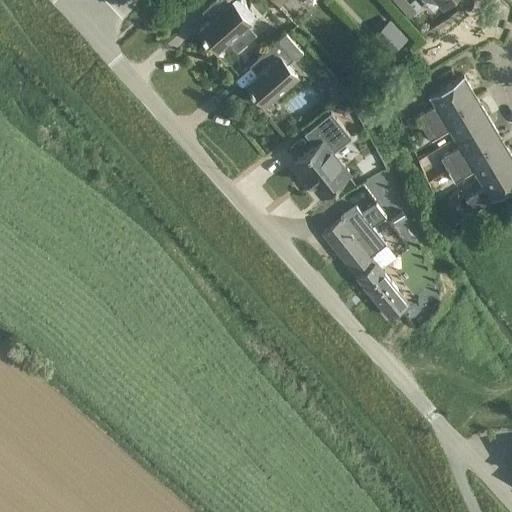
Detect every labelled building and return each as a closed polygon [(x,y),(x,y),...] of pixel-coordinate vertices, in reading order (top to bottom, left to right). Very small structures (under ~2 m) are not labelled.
[(199,30),(217,51),(250,22),(239,10),(245,5),(240,0),(214,0),(208,5),(216,14),(199,30)] [(391,0),(401,10),(408,3),(405,0),(391,0)] [(408,3),(401,10),(408,18),(421,7),(415,0),(412,0),(409,4),(408,3)] [(407,38),(389,20),(370,37),(388,56),(407,38)] [(302,53),(286,33),(256,59),(264,68),(246,84),(264,105),(297,76),(288,65),(302,53)] [(422,128),(476,96),(463,75),(429,96),(435,105),(416,117),(422,128)] [(347,92),(336,80),(328,87),(328,95),(334,103),(347,92)] [(476,96),(422,128),(430,141),(448,130),(453,138),(488,117),(476,96)] [(321,194),(349,172),(332,151),(351,136),(331,110),(304,131),(313,143),(293,159),(321,194)] [(447,170),(501,138),(488,117),(453,138),(458,147),(440,158),(447,170)] [(511,156),(501,138),(447,170),(454,181),(473,171),(478,180),(511,159),(511,156)] [(511,159),(478,180),(483,188),(465,198),(472,211),(511,187),(511,159)] [(344,215),(322,232),(356,275),(357,275),(389,317),(408,302),(384,270),(372,255),(383,246),(386,244),(372,225),(385,215),(376,202),(371,206),(362,213),(356,205),(344,215)]
